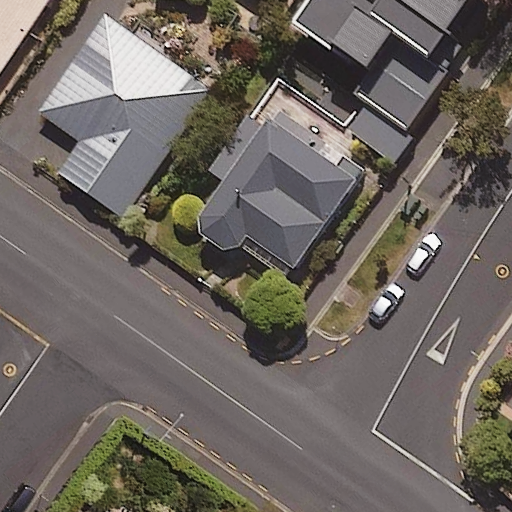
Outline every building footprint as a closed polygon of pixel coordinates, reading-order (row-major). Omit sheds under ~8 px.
[(0,0),(0,97),(71,0),(0,0)] [(283,0),(261,0),(276,11),(283,0)] [(490,25),(454,0),(397,0),(392,8),(380,0),(341,0),(309,46),(383,99),(374,111),(417,142),(449,97),(442,92),(490,25)] [(216,98),(115,26),(47,122),(86,150),(63,183),(125,227),(216,98)] [(275,145),(256,131),(216,186),(236,199),(203,244),(240,271),(249,258),(296,291),(374,184),(291,123),(275,145)] [(511,378),(500,396),(511,404),(511,378)]
